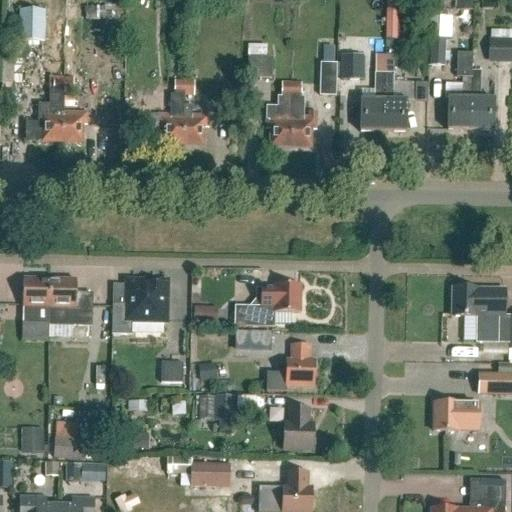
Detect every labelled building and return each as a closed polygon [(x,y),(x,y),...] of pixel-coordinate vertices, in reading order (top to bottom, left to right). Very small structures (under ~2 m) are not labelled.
[(454,0),(455,11),(472,11),(472,0),(454,0)] [(43,43),(43,12),(22,12),(22,43),(43,43)] [(429,18),(428,39),(444,40),(450,40),(451,19),(429,18)] [(490,32),(490,40),(511,41),(511,32),(490,32)] [(443,68),(444,40),(428,39),(427,68),(443,68)] [(511,63),(511,41),(490,40),(487,40),(486,63),(511,63)] [(259,47),(259,43),(246,43),(246,80),(270,81),(270,59),(265,59),(265,47),(259,47)] [(470,132),(471,79),(471,73),(472,55),(457,55),(457,79),(462,80),(461,100),(447,100),(447,132),(470,132)] [(340,81),(360,81),(360,57),(340,57),(340,81)] [(334,98),(335,65),(318,65),(317,98),(334,98)] [(471,79),(470,132),(493,133),(494,101),(480,100),(481,73),(471,73),(471,79)] [(382,134),(384,76),(374,75),(374,101),(360,101),(359,133),(382,134)] [(384,76),(382,134),(405,134),(406,102),(392,102),(393,76),(384,76)] [(42,143),(62,143),(63,113),(63,93),(63,79),(54,79),(54,93),(50,93),(49,107),(38,107),(38,113),(38,125),(27,124),(26,136),(37,136),(37,143),(42,143)] [(63,79),(63,93),(72,94),(73,80),(63,79)] [(183,147),(184,108),(184,97),(184,83),(174,82),(174,97),(168,97),(168,116),(148,115),(148,129),(164,129),(163,146),(183,147)] [(184,83),(184,97),(193,97),(193,83),(184,83)] [(271,131),(270,149),(290,149),(292,85),(281,85),(281,98),(277,98),(277,108),(266,108),(266,112),(265,131),(271,131)] [(292,85),(290,149),(310,149),(311,132),(316,132),(316,113),(309,113),(309,119),(303,119),(304,99),(301,99),(301,85),(292,85)] [(184,108),(183,147),(203,147),(203,130),(208,130),(209,116),(192,116),(192,108),(184,108)] [(63,113),(62,143),(82,144),(82,127),(87,127),(87,114),(63,113)] [(24,281),(23,326),(49,326),(50,281),(24,281)] [(90,327),(91,297),(76,296),(76,282),(50,281),(49,326),(90,327)] [(166,323),(166,283),(127,283),(126,307),(112,306),(112,336),(131,337),(132,323),(166,323)] [(300,315),(300,287),(274,286),(274,290),(261,290),(260,308),(234,308),(233,329),(274,330),(274,315),(300,315)] [(476,319),(475,342),(475,345),(498,346),(508,346),(508,351),(511,350),(511,318),(504,319),(505,292),(478,291),(452,290),(451,319),(465,319),(476,319)] [(193,307),(193,323),(209,324),(209,308),(193,307)] [(258,353),(270,353),(270,335),(258,334),(258,353)] [(309,362),(310,347),(291,346),(290,362),(286,362),(285,375),(267,374),(266,393),(286,393),(286,388),(314,389),(314,362),(309,362)] [(211,364),(198,366),(200,383),(213,381),(211,364)] [(181,385),(182,365),(162,365),(161,385),(181,385)] [(511,366),(497,367),(497,377),(511,377),(511,366)] [(511,397),(511,377),(497,377),(479,376),(478,396),(511,397)] [(235,422),(236,399),(198,398),(198,421),(235,422)] [(127,403),(127,414),(144,414),(144,403),(127,403)] [(478,434),(479,406),(460,406),(459,405),(434,405),(433,433),(459,434),(459,433),(478,434)] [(308,426),(308,411),(289,410),(289,426),(284,425),(283,452),(312,452),(313,426),(308,426)] [(146,434),(126,435),(127,452),(146,452),(146,434)] [(83,462),(85,441),(75,441),(53,439),(52,460),(83,462)] [(21,440),(20,454),(42,455),(42,440),(21,440)] [(166,460),(166,476),(179,476),(189,477),(188,489),(227,490),(228,467),(189,465),(189,460),(166,460)] [(0,464),(0,474),(11,475),(11,465),(0,464)] [(45,465),(45,478),(58,478),(58,465),(45,465)] [(65,466),(65,484),(80,484),(80,466),(65,466)] [(310,511),(311,490),(306,490),(307,475),(288,474),(287,481),(282,481),(281,503),(277,503),(273,505),(272,511),(310,511)] [(505,511),(506,484),(479,484),(479,505),(469,504),(469,511),(431,511),(430,511),(505,511)] [(237,510),(256,509),(255,494),(236,495),(237,510)] [(131,511),(125,497),(114,502),(118,511),(131,511)] [(58,511),(58,507),(46,507),(46,500),(20,499),(19,511),(58,511)] [(58,507),(58,511),(94,511),(94,501),(72,500),(72,507),(58,507)]
